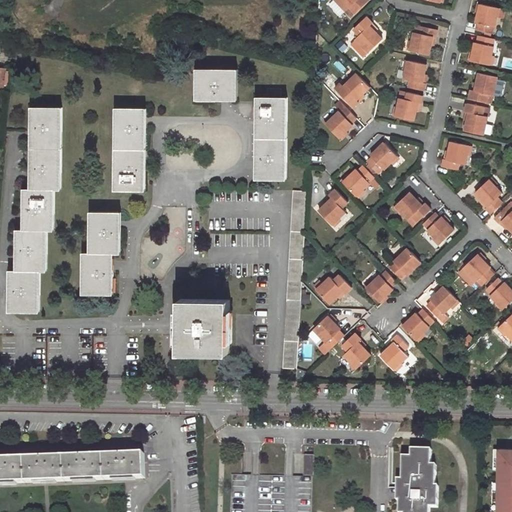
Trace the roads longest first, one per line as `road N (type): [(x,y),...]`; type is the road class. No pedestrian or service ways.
road 1 (residential): [(511,408),(175,401)]
road 2 (residential): [(175,401),(0,396)]
road 3 (residential): [(482,229),(377,326)]
road 4 (residential): [(459,17),(432,140)]
